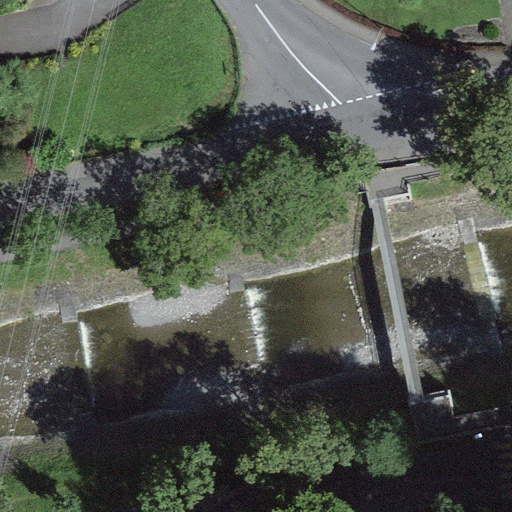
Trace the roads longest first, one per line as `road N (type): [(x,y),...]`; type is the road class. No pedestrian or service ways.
road 1 (unclassified): [(0,205),(350,124)]
road 2 (unclassified): [(511,462),(299,511)]
road 3 (residential): [(350,124),(511,93)]
road 4 (unclassified): [(254,0),(350,124)]
